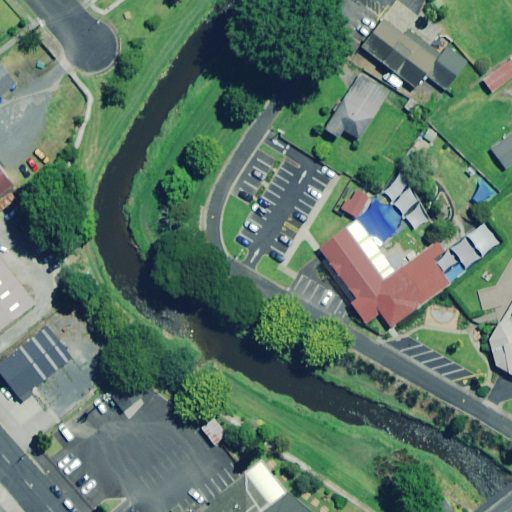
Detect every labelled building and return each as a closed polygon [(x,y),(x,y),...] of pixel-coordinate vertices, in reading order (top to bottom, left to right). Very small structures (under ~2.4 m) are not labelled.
[(432,57),(380,14),(361,37),(413,80),(432,57)] [(511,76),(511,59),(481,81),(489,93),(511,76)] [(0,94),(11,86),(0,71),(0,94)] [(386,94),(358,77),(323,131),(337,139),(342,131),(357,140),(386,94)] [(48,116),(16,188),(37,198),(69,125),(48,116)] [(511,161),(511,132),(489,150),(503,168),(511,161)] [(0,194),(8,188),(0,177),(0,194)] [(367,198),(351,189),(338,209),(355,219),(367,198)] [(317,249),(324,259),(320,262),(332,279),(364,323),(378,313),(388,328),(447,285),(430,261),(442,252),(435,242),(395,271),(374,241),(358,220),(317,249)] [(0,324),(25,306),(0,272),(0,324)] [(511,301),(509,307),(486,337),(494,364),(511,372),(511,301)] [(74,357),(49,325),(0,363),(0,374),(20,400),(74,357)] [(142,400),(127,380),(108,393),(123,413),(142,400)] [(226,436),(213,419),(201,429),(214,445),(226,436)] [(254,511),(243,511),(237,503),(224,511),(183,511),(177,503),(164,511),(304,511),(281,493),(254,511)]
